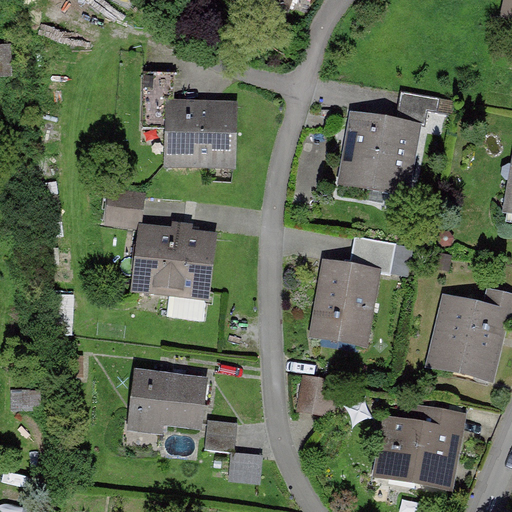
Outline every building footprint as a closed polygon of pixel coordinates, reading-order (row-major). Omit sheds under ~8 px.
[(258,0),(290,12),(294,0),(258,0)] [(0,77),(13,77),(13,48),(0,48),(0,77)] [(170,106),(175,106),(176,75),(146,74),(145,118),(169,118),(170,106)] [(403,93),(400,108),(430,113),(440,115),(442,100),(403,93)] [(168,166),(235,169),(237,108),(175,106),(170,106),(169,118),(168,166)] [(397,123),(420,127),(427,128),(430,113),(400,108),(397,123)] [(397,123),(355,115),(343,185),(408,196),(420,127),(397,123)] [(145,198),(112,194),(109,223),(142,227),(145,198)] [(176,235),(148,232),(140,291),(208,300),(216,240),(191,237),(191,236),(176,234),(176,235)] [(355,269),(379,273),(379,274),(392,277),(397,246),(360,239),(355,269)] [(355,269),(328,264),(315,338),(366,347),(379,274),(379,273),(355,269)] [(487,307),(484,318),(507,324),(511,324),(511,296),(491,291),(487,307)] [(452,326),(441,369),(493,382),(507,324),(484,318),(487,307),(447,298),(441,323),(452,326)] [(206,383),(139,375),(133,420),(201,428),(206,383)] [(307,378),(300,409),(329,415),(335,383),(307,378)] [(9,389),(9,413),(34,413),(34,405),(41,405),(41,389),(9,389)] [(422,428),(422,430),(460,436),(463,418),(425,412),(422,428)] [(210,422),(207,452),(237,455),(240,425),(210,422)] [(394,452),(391,471),(419,476),(418,483),(446,488),(450,463),(456,464),(460,436),(422,430),(422,428),(388,423),(384,451),(394,452)]
